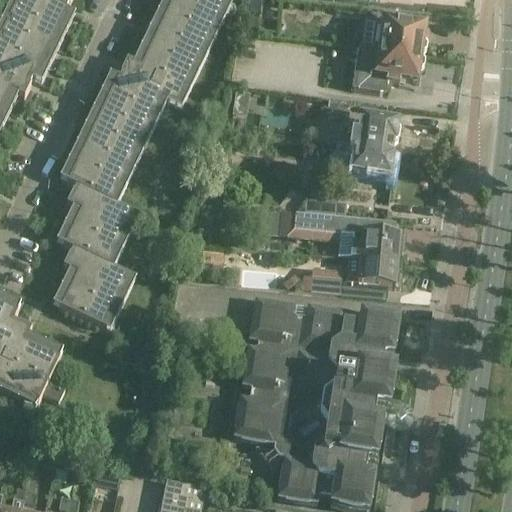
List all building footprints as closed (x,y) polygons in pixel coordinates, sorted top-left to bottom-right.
[(18,0),(0,38),(0,122),(12,97),(24,103),(33,85),(34,85),(68,15),(67,14),(73,0),(18,0)] [(179,107),(228,7),(214,0),(174,0),(139,71),(126,65),(117,83),(66,188),(75,192),(66,211),(79,217),(63,251),(71,255),(63,272),(76,278),(59,314),(106,336),(129,289),(107,278),(132,226),(111,216),(166,101),(179,107)] [(261,4),(261,3),(250,2),(249,17),(260,18),(261,4)] [(361,49),(380,52),(380,55),(421,62),(425,33),(401,29),(402,24),(385,22),(383,30),(364,28),(361,49)] [(387,97),(389,88),(392,88),(393,84),(417,88),(421,62),(380,55),(380,52),(361,49),(360,49),(354,93),(387,97)] [(352,141),(350,151),(391,156),(392,149),(394,149),(395,144),(398,144),(399,135),(396,135),(397,129),(360,124),(357,142),(352,141)] [(390,164),(391,156),(350,151),(337,149),(336,159),(329,164),(327,173),(332,180),(351,183),(352,179),(389,185),(390,182),(393,179),(394,170),(392,167),(392,164),(390,164)] [(336,220),(337,207),(306,204),(304,217),(336,220)] [(338,261),(360,263),(398,266),(399,254),(403,254),(404,241),(367,238),(368,226),(292,219),(291,232),(340,236),(338,261)] [(396,280),(398,266),(360,263),(358,290),(400,293),(401,280),(396,280)] [(299,284),(295,279),(283,288),(288,294),(299,284)] [(312,284),(311,299),(341,301),(341,287),(312,284)] [(199,302),(202,288),(184,285),(182,299),(199,302)] [(278,506),(316,511),(368,511),(382,428),(373,427),(375,413),(389,416),(395,377),(381,375),(383,361),(392,362),(398,322),(359,316),(357,329),(344,327),(346,318),(306,312),(305,324),(292,322),(294,311),(255,306),(249,345),(258,347),(257,355),(247,354),(233,445),(272,451),(273,441),(286,443),(294,456),(293,468),(284,466),(278,506)] [(19,318),(0,308),(0,365),(0,366),(0,367),(0,391),(38,410),(43,401),(50,387),(61,365),(26,348),(33,335),(15,326),(19,318)] [(67,395),(50,387),(43,401),(60,409),(67,395)] [(0,440),(10,443),(13,431),(0,427),(0,440)] [(95,490),(118,495),(121,483),(97,479),(95,490)] [(202,511),(204,502),(206,494),(167,486),(161,511),(202,511)] [(27,488),(26,495),(23,507),(33,509),(36,490),(27,488)] [(18,494),(16,506),(23,507),(26,495),(18,494)] [(67,511),(69,504),(61,502),(59,511),(67,511)]
